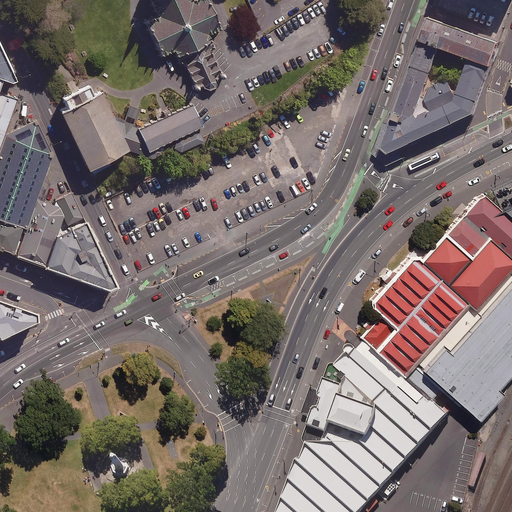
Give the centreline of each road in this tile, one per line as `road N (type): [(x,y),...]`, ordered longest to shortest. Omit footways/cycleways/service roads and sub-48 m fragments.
road 1 (trunk): [(418,191),(382,218),(331,278),(251,474)]
road 2 (residential): [(0,10),(127,283)]
road 3 (trunk): [(151,302),(312,217),(336,188),(353,147)]
road 4 (trunk): [(353,147),(405,0)]
road 5 (trunk): [(185,349),(226,409),(251,474)]
road 6 (trunk): [(0,388),(121,317)]
